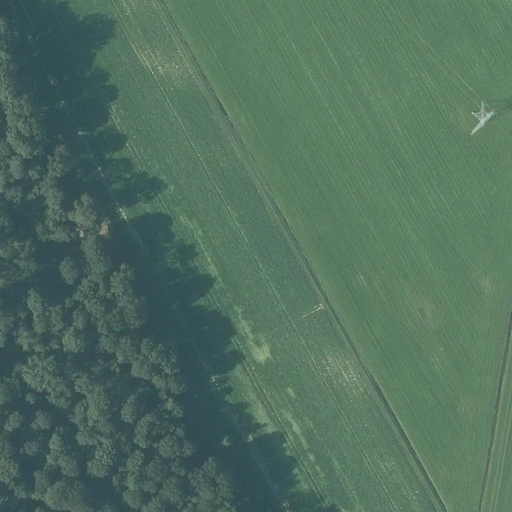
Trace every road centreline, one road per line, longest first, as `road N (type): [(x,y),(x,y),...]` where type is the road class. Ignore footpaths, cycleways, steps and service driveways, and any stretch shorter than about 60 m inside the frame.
road 1 (track): [(0,280),(58,261),(104,231),(251,511)]
road 2 (track): [(0,32),(104,231)]
